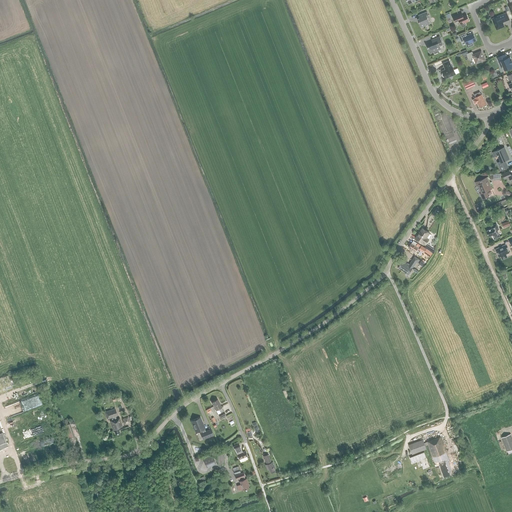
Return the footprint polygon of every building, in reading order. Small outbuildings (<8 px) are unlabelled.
[(417,19),(420,24),(421,27),(422,27),(430,23),(427,17),(429,16),(427,12),(418,15),(419,18),(417,19)] [(462,13),(461,13),(453,17),(455,22),(459,21),(460,25),(461,26),(461,27),(462,27),(463,27),(464,27),(465,27),(466,26),(466,25),(465,23),(469,21),(466,15),(463,16),(462,13)] [(494,22),(497,29),(503,26),(502,22),(508,19),(506,13),(492,19),(493,23),(494,22)] [(465,33),(459,36),(461,42),(465,41),(468,48),(474,46),(472,42),(476,40),(473,34),(467,37),(465,33)] [(434,52),(435,54),(438,52),(437,50),(441,49),(440,47),(443,45),(440,36),(431,40),(433,45),(427,47),(430,54),(434,52)] [(473,54),(472,52),(466,54),(469,60),(473,58),(476,64),(482,61),(482,62),(485,60),(484,57),(483,57),(481,51),(473,54)] [(505,54),(497,58),(500,65),(502,64),(504,70),(511,66),(511,61),(511,60),(510,57),(507,58),(505,54)] [(442,73),(442,74),(442,75),(443,76),(444,77),(445,77),(445,78),(455,74),(454,70),(452,67),(451,67),(450,64),(451,64),(449,61),(443,63),(444,67),(445,70),(442,71),(443,72),(442,73)] [(472,79),(463,83),(466,88),(475,84),(472,79)] [(481,95),(479,92),(474,94),(475,97),(474,97),(475,98),(472,100),(474,104),(477,103),(479,107),(486,104),(481,94),(481,95)] [(505,160),(509,159),(504,147),(500,149),(492,152),(494,157),(498,155),(500,161),(497,162),(501,171),(508,168),(505,160)] [(509,171),(502,174),(504,179),(509,177),(511,183),(511,182),(511,173),(510,175),(509,171)] [(486,191),(492,189),(487,177),(475,182),(477,186),(479,185),(482,193),(480,194),(482,199),(488,197),(486,191)] [(498,229),(496,224),(493,226),(494,228),(486,231),(489,237),(492,235),(494,240),(500,237),(497,230),(498,229)] [(419,237),(417,240),(422,243),(422,244),(422,243),(425,245),(429,240),(428,240),(431,235),(429,234),(429,233),(423,229),(417,236),(419,237)] [(415,247),(411,244),(409,247),(410,248),(409,250),(415,253),(416,252),(418,254),(421,251),(422,252),(423,252),(424,253),(425,252),(426,249),(425,248),(422,246),(421,246),(417,243),(417,244),(415,247)] [(434,250),(426,244),(424,247),(432,253),(434,250)] [(505,254),(509,252),(505,244),(495,249),(498,254),(497,254),(498,256),(499,256),(499,257),(500,256),(502,259),(507,257),(505,254)] [(399,268),(409,275),(417,263),(418,264),(420,260),(415,257),(410,266),(403,262),(399,268)] [(222,407),(217,399),(212,402),(216,410),(218,409),(220,413),(218,414),(220,418),(226,415),(224,411),(223,412),(221,407),(222,407)] [(104,412),(107,419),(112,418),(113,421),(110,421),(114,432),(114,431),(115,434),(120,433),(119,430),(123,429),(120,418),(116,419),(115,416),(117,416),(115,409),(104,412)] [(228,422),(234,419),(231,413),(226,415),(228,422)] [(204,429),(205,428),(200,417),(191,421),(196,432),(202,430),(203,432),(200,433),(203,439),(213,435),(211,429),(205,431),(204,429)] [(511,449),(511,437),(511,434),(501,438),(506,452),(511,449)] [(423,440),(409,445),(412,454),(426,449),(425,446),(428,445),(435,464),(442,462),(443,464),(449,462),(441,437),(427,442),(424,443),(423,440)] [(233,446),(239,460),(239,459),(240,462),(247,459),(246,456),(247,456),(245,451),(242,452),(238,444),(233,446)] [(264,456),(266,462),(267,461),(268,463),(265,464),(268,470),(269,469),(271,472),(275,471),(274,467),(275,467),(273,461),(271,462),(268,454),(264,456)] [(212,455),(203,458),(206,466),(215,462),(212,455)] [(241,484),(237,486),(239,491),(242,489),(243,490),(249,488),(248,486),(249,486),(246,478),(245,479),(244,476),(245,476),(243,472),(235,475),(236,479),(239,478),(240,481),(239,481),(241,484)]
